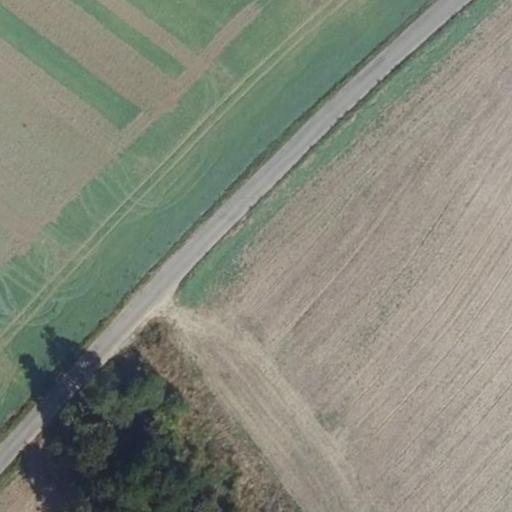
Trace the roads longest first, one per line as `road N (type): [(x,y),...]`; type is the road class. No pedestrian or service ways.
road 1 (unclassified): [(0,458),(358,88),(459,0)]
road 2 (track): [(123,331),(247,447),(282,511)]
